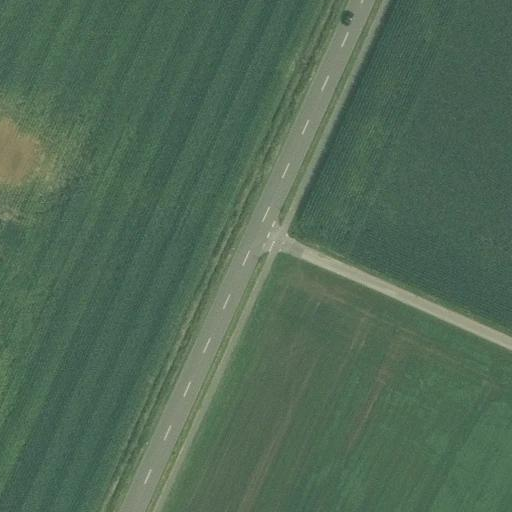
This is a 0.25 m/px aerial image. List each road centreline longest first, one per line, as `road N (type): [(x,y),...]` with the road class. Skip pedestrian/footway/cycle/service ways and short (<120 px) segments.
road 1 (tertiary): [(256,237),(130,511)]
road 2 (unclassified): [(256,237),(511,342)]
road 3 (tertiary): [(364,0),(256,237)]
